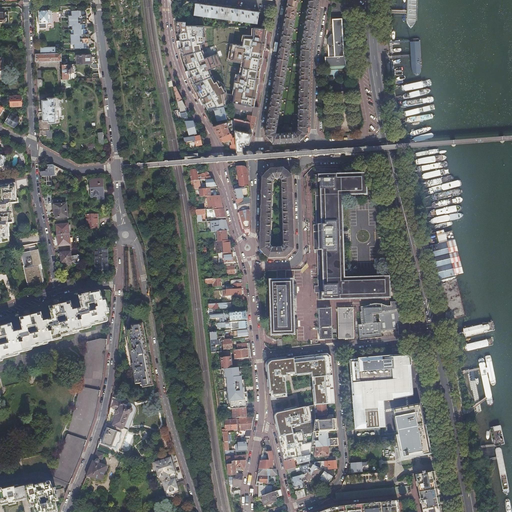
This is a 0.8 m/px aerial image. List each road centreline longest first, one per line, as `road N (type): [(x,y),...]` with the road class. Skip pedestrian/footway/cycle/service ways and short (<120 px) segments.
road 1 (residential): [(199,511),(175,443),(132,238)]
road 2 (residential): [(244,247),(216,156),(173,60),(164,0)]
road 3 (residential): [(119,286),(104,408),(66,511)]
road 4 (residential): [(336,347),(343,465),(331,490),(288,507)]
road 5 (residential): [(98,0),(117,167)]
road 6 (residential): [(258,149),(278,0)]
road 7 (residential): [(27,0),(33,146)]
road 8 (residential): [(324,0),(311,145)]
road 9 (residential): [(57,289),(33,146)]
road 10 (residential): [(249,265),(298,257),(302,162)]
road 11 (primary): [(387,134),(371,0)]
road 12 (primary): [(470,511),(447,381)]
road 13 (primary): [(440,335),(404,210)]
road 14 (primary): [(404,210),(432,337)]
